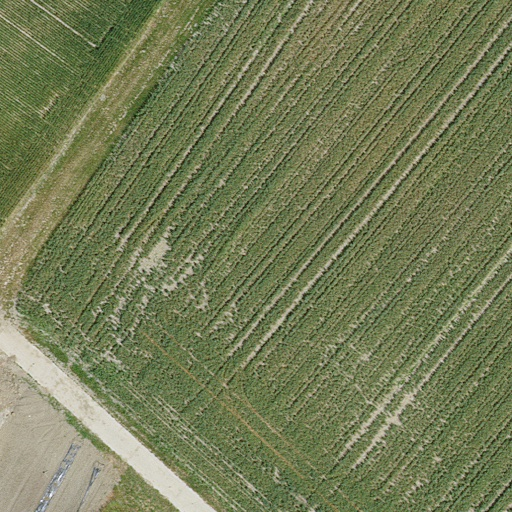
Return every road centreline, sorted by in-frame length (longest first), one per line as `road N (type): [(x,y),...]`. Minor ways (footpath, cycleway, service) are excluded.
road 1 (track): [(0,311),(207,0)]
road 2 (track): [(0,330),(198,511)]
